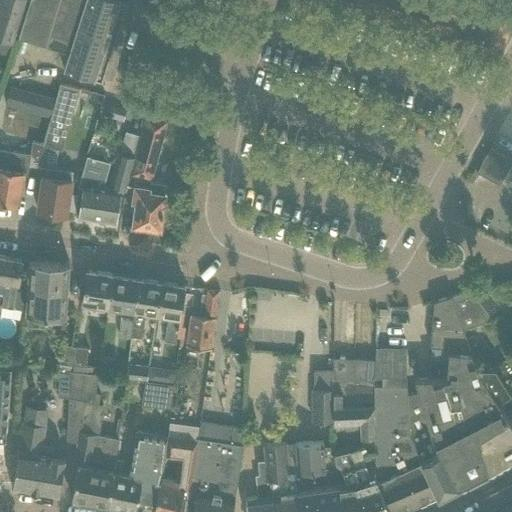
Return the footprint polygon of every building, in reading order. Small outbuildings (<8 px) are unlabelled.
[(0,0),(0,39),(15,44),(18,36),(29,0),(0,0)] [(68,52),(84,0),(29,0),(18,36),(68,52)] [(101,80),(126,1),(122,0),(84,0),(68,52),(63,68),(101,80)] [(433,40),(497,61),(511,15),(511,10),(480,0),(324,0),(352,9),(353,5),(436,33),(433,40)] [(61,83),(49,120),(47,120),(40,142),(58,148),(61,149),(79,88),(61,83)] [(166,119),(146,113),(139,135),(135,152),(134,156),(126,183),(134,185),(131,200),(136,201),(133,223),(159,227),(165,187),(150,184),(166,119)] [(135,152),(139,135),(126,131),(121,148),(135,152)] [(499,183),(511,160),(511,158),(490,146),(476,171),(499,183)] [(0,200),(18,204),(23,169),(24,165),(29,166),(29,165),(28,164),(30,154),(10,150),(0,148),(0,200)] [(83,183),(81,195),(78,215),(115,221),(120,190),(125,190),(126,183),(134,156),(119,152),(110,187),(83,183)] [(72,170),(55,168),(47,168),(46,175),(42,174),(37,209),(66,213),(72,170)] [(16,291),(18,278),(21,259),(0,255),(0,291),(4,293),(2,305),(21,308),(22,292),(16,291)] [(65,314),(67,282),(69,262),(29,260),(25,311),(65,314)] [(108,305),(113,273),(87,269),(82,301),(108,305)] [(134,296),(138,277),(113,273),(108,305),(133,309),(134,296)] [(157,312),(162,281),(138,277),(134,296),(133,309),(132,319),(130,335),(141,337),(145,310),(157,312)] [(175,341),(181,304),(184,284),(162,281),(157,312),(169,314),(165,339),(175,341)] [(511,282),(490,286),(470,290),(492,319),(504,333),(511,326),(511,311),(508,307),(506,308),(498,297),(501,296),(511,295),(511,294),(511,282)] [(210,348),(215,310),(218,291),(219,291),(219,289),(207,288),(203,315),(191,313),(186,345),(210,348)] [(492,319),(470,290),(451,295),(463,329),(492,319)] [(476,367),(463,329),(451,295),(433,301),(430,345),(448,347),(447,366),(446,377),(417,378),(422,391),(418,392),(428,426),(431,435),(457,485),(487,470),(511,455),(511,421),(498,400),(476,367)] [(130,335),(132,319),(121,318),(119,333),(130,335)] [(72,365),(75,346),(62,344),(59,363),(72,365)] [(102,354),(87,352),(87,347),(75,346),(72,365),(100,369),(102,354)] [(511,353),(493,367),(476,367),(498,400),(510,392),(511,393),(511,353)] [(374,405),(373,384),(373,379),(374,359),(338,357),(337,406),(374,405)] [(148,364),(149,366),(147,378),(161,379),(162,365),(148,364)] [(149,366),(128,365),(127,378),(146,379),(146,378),(147,378),(149,366)] [(69,395),(70,371),(51,369),(48,393),(69,395)] [(0,428),(5,428),(9,370),(0,370),(0,428)] [(70,371),(69,395),(67,439),(77,441),(73,462),(78,463),(71,497),(107,504),(115,458),(119,438),(98,434),(104,404),(98,403),(100,393),(95,392),(99,374),(70,371)] [(138,404),(170,407),(173,384),(141,381),(138,404)] [(397,469),(390,384),(373,384),(374,405),(374,433),(374,476),(390,511),(398,511),(413,506),(397,469)] [(409,433),(407,395),(406,385),(390,384),(397,469),(413,506),(437,496),(419,460),(418,455),(409,433)] [(332,387),(331,387),(313,387),(313,421),(332,421),(332,387)] [(431,435),(428,426),(418,392),(407,395),(409,433),(418,455),(419,460),(437,496),(457,485),(431,435)] [(374,433),(374,405),(337,406),(336,428),(358,427),(359,434),(374,433)] [(24,414),(15,467),(11,486),(58,494),(64,458),(40,453),(45,426),(29,423),(30,415),(24,414)] [(170,416),(168,436),(174,436),(176,416),(170,416)] [(231,511),(236,488),(243,444),(244,427),(199,420),(196,441),(192,476),(189,488),(197,490),(192,511),(231,511)] [(154,504),(160,480),(162,471),(165,455),(165,450),(167,437),(167,436),(137,431),(129,473),(121,471),(123,460),(115,458),(107,504),(135,509),(137,501),(154,504)] [(390,511),(374,476),(374,433),(359,434),(359,443),(333,451),(334,459),(338,458),(345,483),(338,484),(342,511),(390,511)] [(192,476),(196,441),(167,437),(165,450),(165,455),(180,458),(177,478),(161,476),(160,480),(154,504),(152,511),(151,511),(183,511),(189,488),(192,476)] [(342,511),(338,484),(337,474),(319,476),(320,486),(310,488),(309,470),(324,469),(322,440),(294,442),(295,464),(297,490),(300,511),(342,511)] [(266,479),(265,473),(265,466),(286,465),(285,442),(263,444),(264,458),(257,460),(259,474),(255,475),(258,495),(245,497),(247,511),(274,511),(269,479),(266,479)] [(300,511),(297,490),(295,464),(286,465),(265,466),(265,473),(266,479),(269,479),(274,511),(300,511)]
